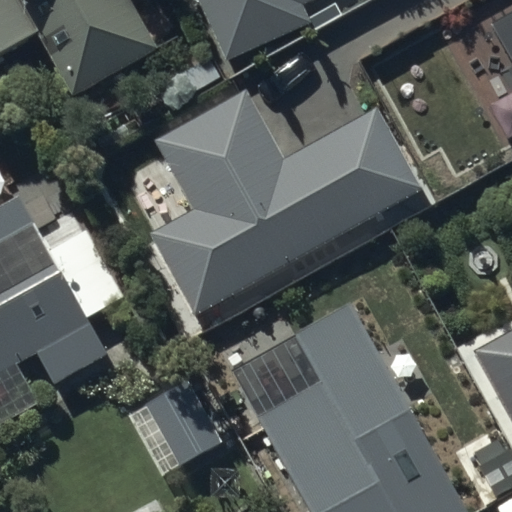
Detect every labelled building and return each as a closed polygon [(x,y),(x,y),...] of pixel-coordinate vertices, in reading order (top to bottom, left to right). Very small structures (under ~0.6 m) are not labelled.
[(152,47),(126,0),(0,0),(0,45),(36,26),(71,91),(152,47)] [(205,0),(229,55),(308,21),(298,0),(205,0)] [(511,18),(496,28),(511,56),(511,18)] [(412,189),(372,119),(284,168),(242,93),(159,139),(201,213),(160,235),(200,307),(412,189)] [(104,356),(15,203),(0,211),(0,367),(38,346),(58,382),(104,356)] [(465,511),(350,308),(301,336),(327,383),(262,419),(314,511),(465,511)] [(511,335),(477,355),(511,418),(511,335)] [(223,444),(188,384),(148,406),(183,466),(223,444)]
